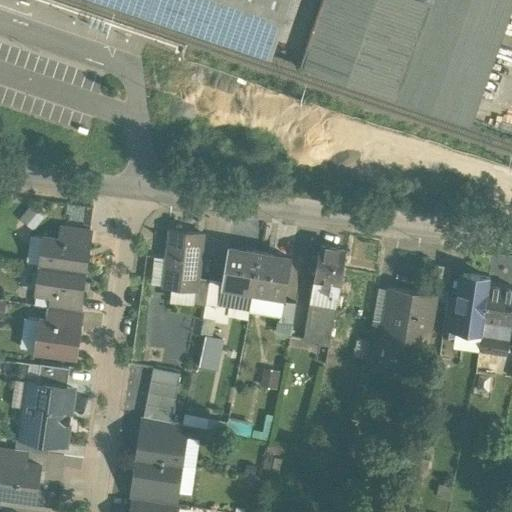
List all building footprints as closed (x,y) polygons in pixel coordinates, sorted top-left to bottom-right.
[(289,0),(108,0),(271,55),(289,0)] [(511,0),(427,0),(394,95),(470,122),(511,2),(511,0)] [(90,230),(62,226),(60,239),(88,243),(90,230)] [(203,233),(169,230),(163,285),(195,289),(196,289),(197,276),(199,261),(200,262),(203,233)] [(60,239),(44,236),(40,264),(85,270),(89,243),(88,243),(60,239)] [(345,249),(320,244),(314,279),(331,283),(330,292),(338,294),(345,249)] [(260,251),(245,248),(245,250),(228,247),(222,280),(222,281),(223,281),(237,283),(237,288),(253,291),(260,251)] [(274,253),(260,251),(253,291),(270,294),(271,289),(284,291),(286,291),(291,258),(274,255),(274,253)] [(85,270),(40,264),(36,292),(52,294),(80,298),(81,298),(85,270)] [(490,277),(463,273),(459,299),(455,326),(457,327),(481,330),(483,319),(488,284),(489,284),(490,277)] [(210,278),(197,276),(196,289),(195,289),(194,303),(206,304),(206,303),(210,278)] [(222,280),(210,278),(206,303),(219,305),(223,281),(222,281),(222,280)] [(331,283),(314,279),(310,301),(313,304),(335,307),(338,294),(330,292),(331,283)] [(253,291),(237,288),(237,283),(223,281),(219,305),(229,307),(249,310),(253,291)] [(511,287),(489,284),(488,284),(483,319),(511,323),(511,320),(511,287)] [(436,294),(390,286),(384,320),(380,345),(382,346),(404,349),(405,341),(421,343),(424,328),(429,329),(436,294)] [(270,294),(253,291),(249,310),(281,316),(283,300),(284,291),(271,289),(270,294)] [(80,298),(52,294),(50,306),(79,310),(80,298)] [(459,299),(447,297),(442,331),(456,333),(457,327),(455,326),(459,299)] [(296,302),(283,300),(281,316),(280,321),(293,322),(296,302)] [(219,305),(206,303),(206,304),(203,319),(227,323),(229,307),(219,305)] [(335,307),(313,304),(307,339),(329,343),(335,307)] [(79,310),(50,306),(48,320),(80,325),(82,310),(79,310)] [(384,320),(373,318),(365,360),(379,362),(382,346),(380,345),(384,320)] [(48,320),(41,319),(36,350),(75,356),(80,325),(48,320)] [(511,323),(483,319),(481,330),(481,336),(509,341),(511,323)] [(199,365),(220,369),(226,339),(206,335),(199,365)] [(509,341),(481,336),(479,349),(499,352),(507,353),(508,351),(509,341)] [(499,352),(479,349),(476,373),(495,375),(499,352)] [(70,367),(41,363),(38,382),(68,387),(70,367)] [(265,367),(262,386),(278,389),(282,370),(265,367)] [(178,387),(181,376),(154,370),(151,381),(178,387)] [(176,399),(178,387),(151,381),(149,393),(176,399)] [(68,387),(38,382),(35,408),(27,407),(22,437),(66,443),(75,388),(68,387)] [(173,410),(176,399),(149,393),(146,404),(173,410)] [(171,422),(173,410),(146,404),(144,416),(171,422)] [(227,421),(186,413),(184,424),(225,432),(227,421)] [(171,422),(144,416),(142,430),(142,431),(178,436),(179,423),(171,422)] [(227,421),(225,432),(251,438),(254,423),(228,418),(227,421)] [(178,436),(142,431),(142,430),(141,430),(137,458),(181,464),(185,437),(178,436)] [(27,450),(0,446),(0,460),(5,462),(5,459),(26,462),(27,450)] [(181,464),(137,458),(133,486),(134,486),(134,485),(170,491),(177,492),(181,464)] [(430,460),(421,458),(418,470),(427,471),(430,460)] [(26,462),(5,459),(5,462),(0,492),(0,493),(35,499),(41,464),(26,462)] [(170,491),(134,485),(134,486),(132,498),(134,498),(168,503),(170,491)] [(168,503),(134,498),(133,510),(146,511),(168,511),(170,503),(168,503)]
